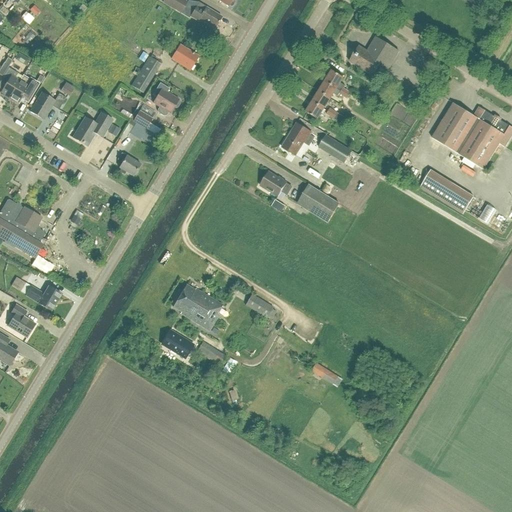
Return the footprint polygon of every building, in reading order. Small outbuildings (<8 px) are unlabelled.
[(156,0),(181,15),(188,4),(181,0),(156,0)] [(214,30),(221,19),(199,4),(190,17),(197,22),(199,20),(214,30)] [(40,13),(34,7),(30,12),(36,18),(40,13)] [(51,25),(59,30),(63,25),(55,20),(51,25)] [(29,33),(22,41),(28,45),(34,37),(29,33)] [(399,52),(376,38),(367,52),(359,47),(350,63),(373,77),(380,66),(388,71),(399,52)] [(190,72),(199,57),(180,46),(171,60),(190,72)] [(0,78),(1,79),(8,67),(11,62),(5,58),(0,67),(0,78)] [(144,94),(161,65),(149,58),(132,87),(144,94)] [(0,96),(8,101),(19,83),(15,80),(18,75),(8,68),(0,80),(6,83),(0,92),(0,94),(1,95),(0,96)] [(326,82),(349,97),(351,94),(343,89),(345,86),(341,84),(344,79),(333,71),(326,82)] [(353,81),(361,89),(366,84),(359,76),(353,81)] [(40,77),(37,82),(42,86),(45,80),(40,77)] [(22,78),(19,83),(8,101),(15,106),(16,104),(18,105),(22,99),(27,102),(30,98),(37,87),(22,78)] [(348,100),(349,97),(326,82),(320,92),(331,99),(334,95),(338,97),(340,95),(348,100)] [(64,87),(60,93),(69,98),(73,92),(64,87)] [(162,90),(153,104),(159,108),(158,111),(158,114),(163,117),(166,116),(168,113),(170,115),(174,108),(176,109),(177,109),(181,104),(180,102),(178,101),(179,101),(162,90)] [(320,92),(313,103),(325,110),(331,99),(320,92)] [(59,113),(67,99),(60,95),(55,104),(43,96),(31,115),(43,123),(52,109),(59,113)] [(325,110),(313,103),(307,113),(318,120),(325,110)] [(473,169),(475,166),(482,171),(499,145),(504,148),(511,135),(511,128),(500,121),(495,117),(494,118),(480,108),(474,117),(454,103),(431,138),(468,162),(466,165),(473,169)] [(146,131),(150,125),(153,120),(140,112),(133,123),(136,125),(146,131)] [(329,112),(327,115),(335,120),(337,117),(329,112)] [(339,114),(337,117),(346,123),(348,120),(339,114)] [(101,141),(112,123),(101,116),(95,127),(86,121),(74,141),(87,149),(95,137),(101,141)] [(346,123),(337,117),(336,121),(344,125),(346,123)] [(136,125),(133,123),(131,122),(123,135),(128,138),(136,125)] [(310,147),(314,139),(310,136),(312,133),(297,124),(282,148),(296,157),(305,143),(310,147)] [(113,125),(108,134),(115,138),(120,130),(113,125)] [(344,163),(351,151),(326,135),(318,147),(344,163)] [(132,179),(139,167),(120,155),(116,162),(121,164),(118,170),(132,179)] [(474,197),(431,171),(420,189),(463,215),(474,197)] [(287,197),(292,187),(269,173),(260,186),(278,198),(281,193),(287,197)] [(511,205),(511,182),(510,182),(506,194),(502,192),(499,201),(511,205)] [(327,222),(339,204),(308,185),(297,203),(327,222)] [(22,210),(6,201),(0,210),(0,240),(34,260),(42,247),(38,244),(43,237),(42,233),(35,228),(40,219),(23,209),(22,210)] [(496,211),(487,206),(479,219),(488,224),(496,211)] [(74,217),(71,222),(77,225),(80,220),(74,217)] [(18,292),(25,296),(25,297),(51,313),(62,295),(49,287),(44,295),(24,282),(18,292)] [(194,292),(186,287),(173,309),(182,314),(181,315),(209,332),(217,319),(220,320),(222,317),(217,314),(222,306),(195,290),(194,292)] [(0,305),(3,307),(9,297),(0,291),(0,305)] [(268,320),(274,309),(252,296),(245,307),(268,320)] [(26,339),(34,325),(23,318),(26,314),(14,307),(9,314),(13,316),(7,327),(26,339)] [(174,334),(165,347),(185,359),(193,346),(174,334)] [(0,360),(9,366),(17,352),(6,346),(8,341),(0,336),(0,360)] [(224,357),(203,344),(198,353),(218,366),(224,357)] [(338,389),(343,380),(317,363),(311,372),(338,389)]
